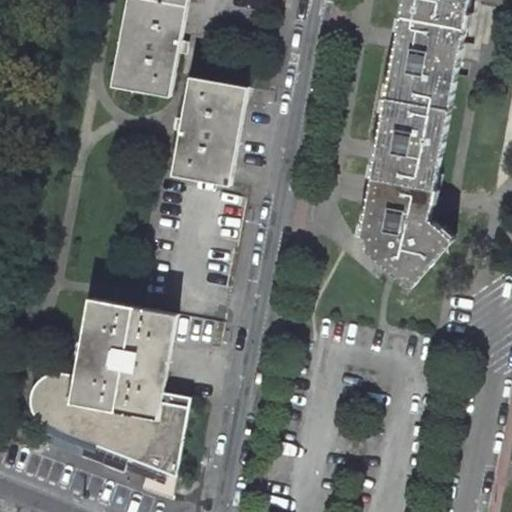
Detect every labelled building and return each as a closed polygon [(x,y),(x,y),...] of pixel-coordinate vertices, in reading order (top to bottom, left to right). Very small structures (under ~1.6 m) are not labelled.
[(195,0),(135,0),(120,82),(178,92),(195,0)] [(409,0),(364,245),(416,287),(457,237),(435,220),(475,0),(409,0)] [(256,85),(197,74),(179,169),(238,181),(256,85)] [(182,317),(95,299),(81,377),(76,404),(163,421),(168,393),(182,317)] [(180,478),(195,399),(168,393),(163,421),(76,404),(81,377),(65,375),(57,375),(50,378),(43,382),(38,389),(35,396),(35,404),(36,411),(39,418),(45,424),(51,428),(180,478)]
